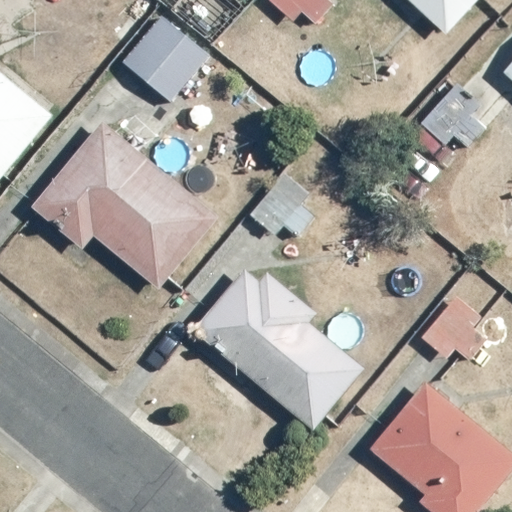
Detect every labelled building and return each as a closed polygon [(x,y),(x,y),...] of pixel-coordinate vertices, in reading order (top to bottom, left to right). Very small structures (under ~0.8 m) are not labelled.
[(239,0),(185,0),(176,12),(216,42),(244,3),(239,0)] [(339,0),(271,0),(271,1),(309,34),(339,0)] [(406,0),(445,35),(477,0),(406,0)] [(212,59),(163,17),(124,63),(173,105),(212,59)] [(0,179),(54,115),(0,69),(0,179)] [(489,126),(448,93),(423,124),(464,157),(489,126)] [(220,214),(102,118),(30,206),(83,249),(94,235),(159,288),(220,214)] [(281,177),(251,222),(281,242),(289,230),(301,238),(316,217),(303,208),(310,197),(281,177)] [(245,268),(193,330),(312,429),(363,369),(309,323),(317,313),(267,272),(261,280),(245,268)] [(451,360),(459,350),(475,363),(493,341),(477,328),(500,300),(474,279),(425,339),(451,360)] [(479,511),(511,473),(511,451),(425,380),(367,449),(424,496),(419,502),(430,511),(479,511)]
